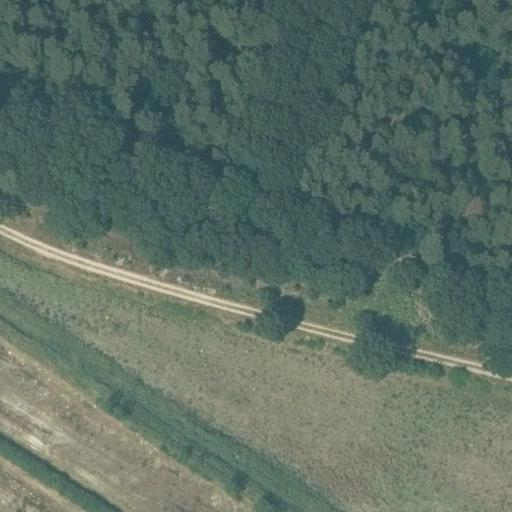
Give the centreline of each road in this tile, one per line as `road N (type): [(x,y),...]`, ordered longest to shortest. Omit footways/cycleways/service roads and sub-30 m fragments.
road 1 (track): [(0,80),(242,193),(511,287)]
road 2 (track): [(511,377),(193,298),(0,229)]
road 3 (track): [(242,193),(329,0)]
